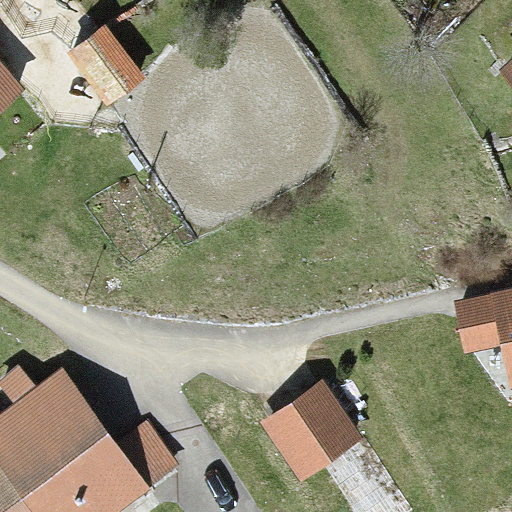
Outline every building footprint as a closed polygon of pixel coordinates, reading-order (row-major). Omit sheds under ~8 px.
[(105,26),(64,54),(106,119),(148,92),(105,26)] [(511,62),(500,72),(511,88),(511,62)] [(511,287),(453,299),(464,350),(507,342),(511,369),(511,287)] [(65,367),(0,413),(0,511),(110,511),(174,463),(145,424),(122,441),(104,417),(65,367)] [(326,377),(264,419),(305,479),(367,436),(326,377)]
